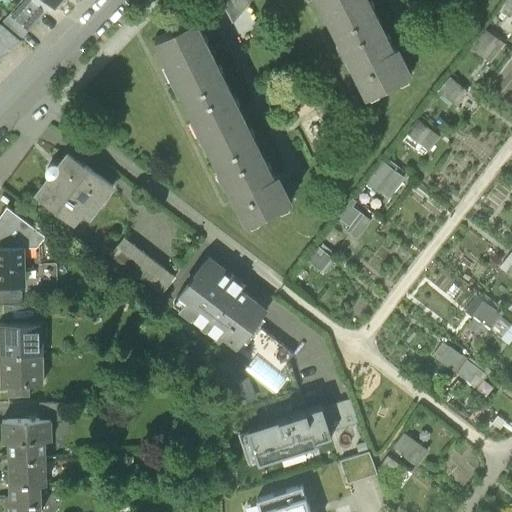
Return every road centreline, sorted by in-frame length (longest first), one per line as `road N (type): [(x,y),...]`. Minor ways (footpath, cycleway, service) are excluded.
road 1 (track): [(281,291),(500,457)]
road 2 (track): [(511,145),(357,346)]
road 3 (residential): [(0,121),(119,0)]
